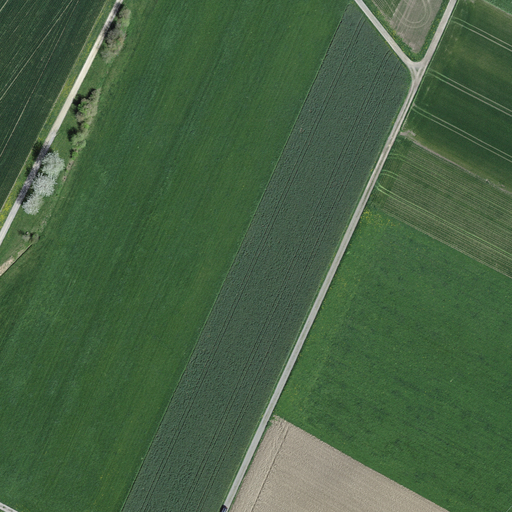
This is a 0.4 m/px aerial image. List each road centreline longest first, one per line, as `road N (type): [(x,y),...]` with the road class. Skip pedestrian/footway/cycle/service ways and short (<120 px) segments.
road 1 (track): [(225,511),(455,0)]
road 2 (track): [(0,244),(122,0)]
